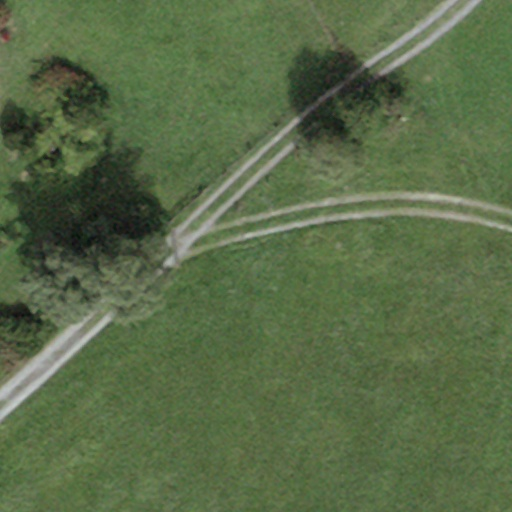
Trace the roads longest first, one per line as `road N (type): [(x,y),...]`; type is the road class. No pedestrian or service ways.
road 1 (track): [(0,400),(325,99),(442,30),(467,0)]
road 2 (track): [(175,246),(366,208),(511,214)]
